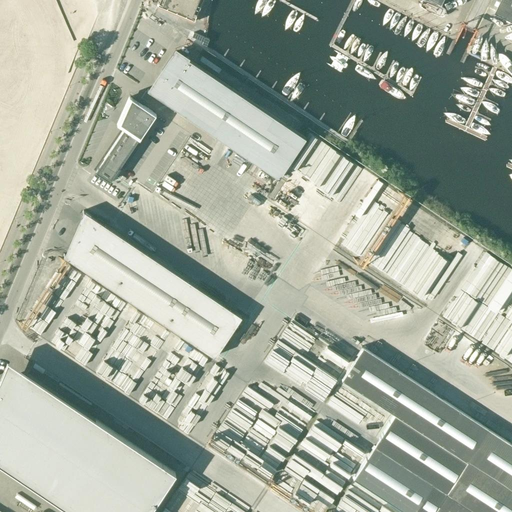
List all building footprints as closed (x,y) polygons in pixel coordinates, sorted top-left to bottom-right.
[(158,0),(156,6),(193,21),(202,0),(158,0)] [(511,0),(500,0),(495,12),(505,17),(508,19),(511,20),(511,0)] [(191,37),(202,42),(205,36),(193,32),(191,37)] [(186,58),(176,51),(150,90),(148,88),(147,90),(279,175),(305,138),(187,56),(186,58)] [(125,126),(95,172),(109,181),(111,178),(113,180),(120,169),(119,168),(156,113),(129,95),(117,121),(125,126)] [(241,316),(116,232),(83,210),(63,256),(214,356),(241,316)] [(511,511),(511,444),(363,346),(341,379),(394,414),(353,477),(406,511),(511,511)] [(0,463),(72,511),(147,511),(175,471),(27,373),(0,381),(0,463)]
